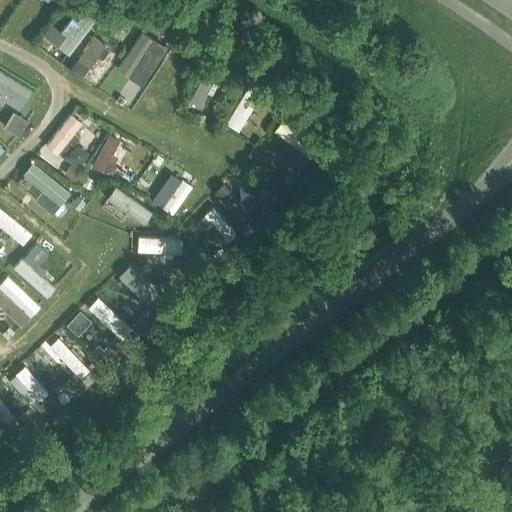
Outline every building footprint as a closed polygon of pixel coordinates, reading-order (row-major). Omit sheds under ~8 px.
[(45,32),(71,52),(102,9),(91,1),(79,17),(74,13),(65,25),(55,18),(45,32)] [(87,77),(108,41),(93,33),(72,68),(87,77)] [(0,87),(25,104),(35,88),(0,65),(0,87)] [(205,104),(217,72),(204,67),(192,99),(205,104)] [(249,84),(227,121),(240,128),(262,92),(249,84)] [(138,101),(169,104),(170,91),(139,88),(138,101)] [(5,125),(21,134),(31,117),(15,108),(5,125)] [(54,160),(86,120),(73,110),(41,150),(54,160)] [(283,199),(321,141),(283,116),(269,138),(281,146),(265,170),(264,169),(256,181),(283,199)] [(116,171),(127,138),(107,131),(96,165),(116,171)] [(70,153),(81,162),(91,151),(79,142),(70,153)] [(71,165),(66,173),(74,179),(79,171),(71,165)] [(86,175),(82,184),(91,188),(95,179),(86,175)] [(109,196),(146,221),(155,208),(117,184),(109,196)] [(77,194),(71,202),(79,209),(85,201),(77,194)] [(22,230),(21,245),(31,246),(32,230),(22,230)] [(52,275),(53,240),(40,240),(39,274),(52,275)] [(173,259),(172,270),(184,271),(185,260),(173,259)] [(120,272),(146,297),(156,286),(130,262),(120,272)] [(117,330),(128,320),(100,293),(90,303),(117,330)] [(8,325),(1,332),(7,337),(14,331),(8,325)] [(50,345),(74,372),(61,384),(69,393),(94,371),(62,335),(50,345)] [(26,404),(47,389),(27,361),(6,376),(26,404)] [(63,390),(56,395),(61,401),(63,403),(69,397),(67,395),(63,390)] [(0,392),(0,413),(7,423),(16,416),(0,392)]
